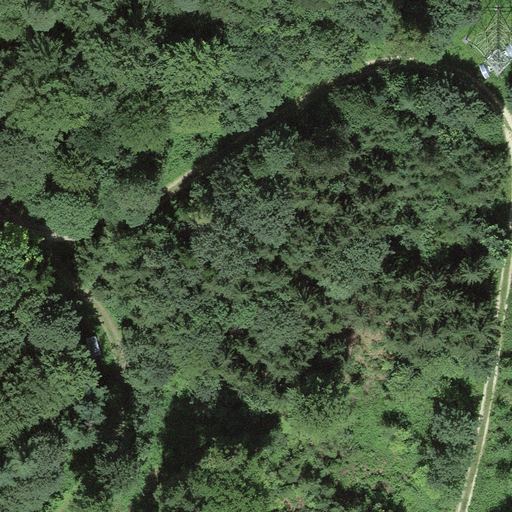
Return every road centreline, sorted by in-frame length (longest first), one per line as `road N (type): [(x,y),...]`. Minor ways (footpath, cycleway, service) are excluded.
road 1 (track): [(511,146),(498,115),(462,77),(417,67),(359,71),(110,224),(66,236),(22,229),(0,212)]
road 2 (track): [(22,229),(106,322),(115,420),(88,511)]
road 3 (track): [(460,511),(511,212)]
